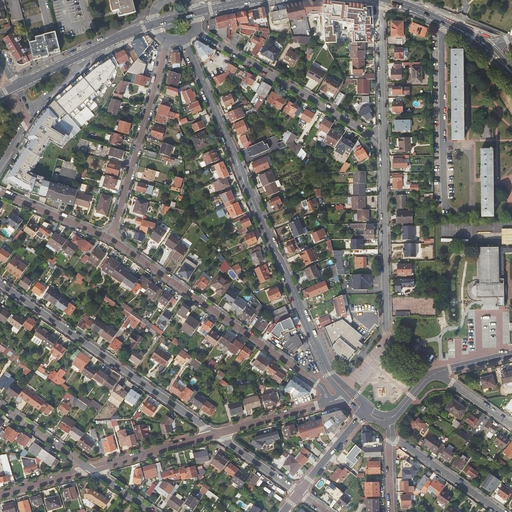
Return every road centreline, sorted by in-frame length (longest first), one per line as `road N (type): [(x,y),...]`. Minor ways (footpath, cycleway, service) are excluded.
road 1 (residential): [(328,373),(183,38)]
road 2 (residential): [(328,402),(322,387),(110,240)]
road 3 (residential): [(0,283),(215,433)]
road 4 (residential): [(382,139),(193,29)]
road 5 (residential): [(110,240),(168,38)]
road 6 (residential): [(386,338),(382,139)]
road 7 (residential): [(382,139),(379,0)]
road 8 (residential): [(390,436),(498,511)]
road 9 (residential): [(92,468),(215,433)]
road 10 (residential): [(443,147),(445,25)]
road 11 (residential): [(110,240),(0,191)]
